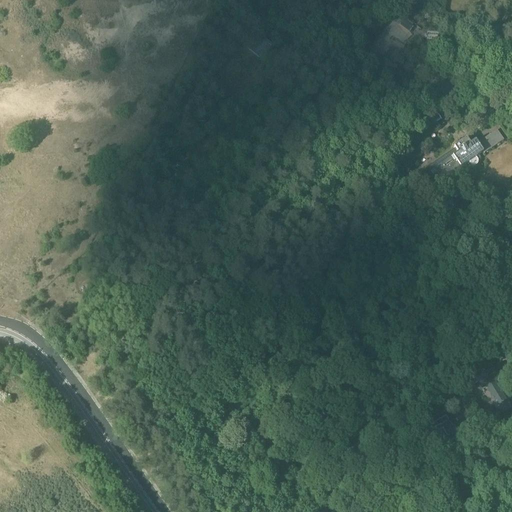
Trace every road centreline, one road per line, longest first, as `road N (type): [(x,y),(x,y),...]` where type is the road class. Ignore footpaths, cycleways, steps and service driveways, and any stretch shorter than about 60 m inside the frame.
road 1 (tertiary): [(166,511),(67,373),(23,329),(0,318)]
road 2 (unknown): [(142,511),(42,368),(0,338)]
